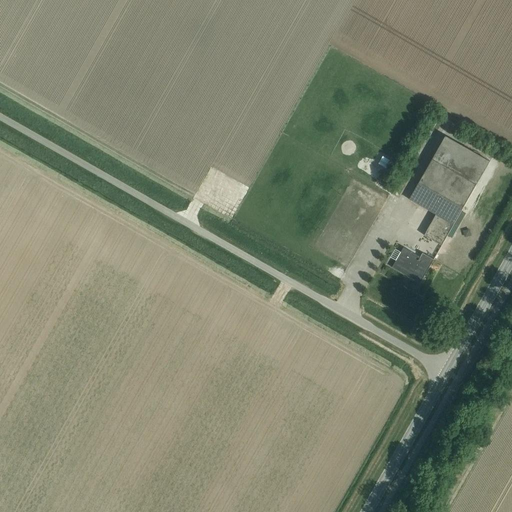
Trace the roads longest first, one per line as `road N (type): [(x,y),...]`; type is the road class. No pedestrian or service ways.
road 1 (unclassified): [(0,117),(444,372)]
road 2 (tertiary): [(365,511),(444,372)]
road 3 (tertiary): [(444,372),(511,254)]
